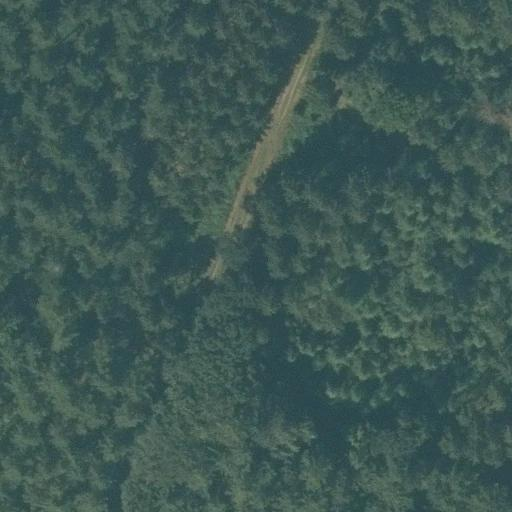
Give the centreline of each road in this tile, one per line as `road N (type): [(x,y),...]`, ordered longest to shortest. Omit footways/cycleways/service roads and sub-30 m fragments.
road 1 (track): [(333,0),(119,511)]
road 2 (track): [(0,286),(511,495)]
